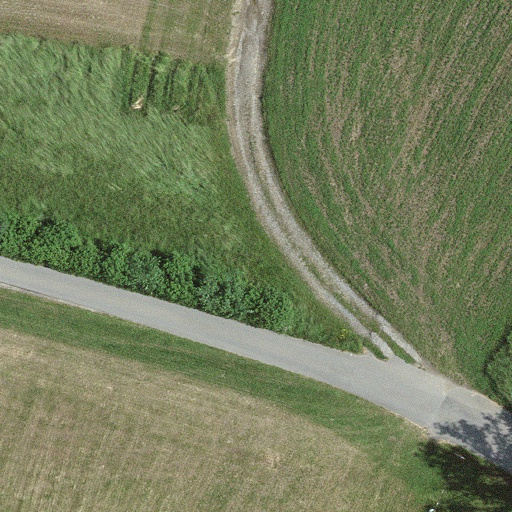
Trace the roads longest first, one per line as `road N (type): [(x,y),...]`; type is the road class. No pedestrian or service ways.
road 1 (unclassified): [(511,445),(417,396),(275,347),(0,271)]
road 2 (track): [(417,396),(391,343),(295,244),(270,199),(248,101),(255,0)]
